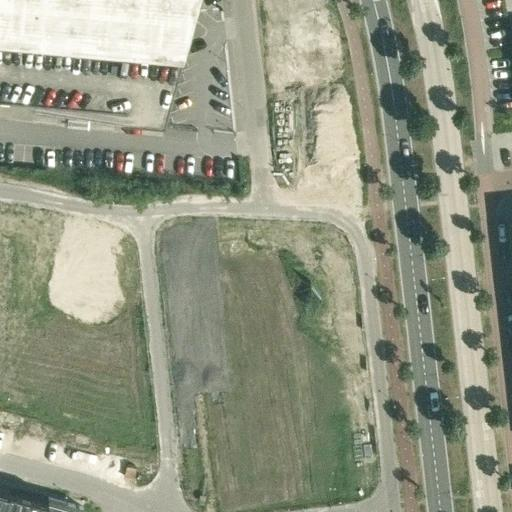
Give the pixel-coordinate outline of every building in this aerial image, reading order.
[(0,0),(0,99),(144,113),(143,124),(164,126),(182,58),(183,58),(198,0),(0,0)] [(0,207),(0,235),(27,242),(34,217),(0,207)] [(34,217),(27,242),(64,252),(65,249),(64,249),(70,226),(34,217)] [(70,226),(64,249),(65,249),(79,253),(82,280),(105,277),(100,234),(70,226)] [(16,246),(13,259),(22,261),(25,249),(16,246)] [(25,249),(22,261),(31,264),(34,251),(25,249)] [(53,256),(50,268),(59,271),(63,258),(53,256)] [(106,285),(80,288),(83,316),(84,325),(84,327),(111,323),(106,285)] [(83,316),(70,317),(71,327),(74,327),(84,325),(83,316)] [(70,317),(58,319),(59,328),(71,327),(70,317)] [(84,325),(74,327),(77,349),(113,345),(111,323),(84,327),(84,325)] [(113,345),(77,349),(79,366),(79,371),(116,366),(113,345)] [(79,366),(66,367),(67,377),(80,375),(79,371),(79,366)] [(116,366),(79,371),(80,375),(82,393),(83,393),(95,392),(95,390),(118,388),(116,366)] [(66,367),(54,369),(55,378),(67,377),(66,367)] [(118,388),(95,390),(95,392),(100,436),(100,437),(124,434),(118,388)] [(39,393),(36,406),(45,408),(48,395),(39,393)] [(82,393),(70,395),(71,404),(84,403),(83,393),(82,393)] [(48,395),(45,408),(54,410),(57,398),(48,395)] [(10,416),(3,442),(40,452),(47,426),(10,416)] [(83,419),(73,420),(75,433),(84,432),(83,419)] [(47,426),(40,452),(76,461),(83,438),(84,438),(84,436),(47,426)] [(83,438),(76,461),(126,456),(124,434),(100,437),(100,436),(84,438),(83,438)] [(0,484),(0,511),(2,511),(9,487),(0,484)] [(2,511),(43,511),(47,497),(12,488),(9,487),(2,511)] [(47,497),(43,511),(80,511),(82,507),(47,497)]
